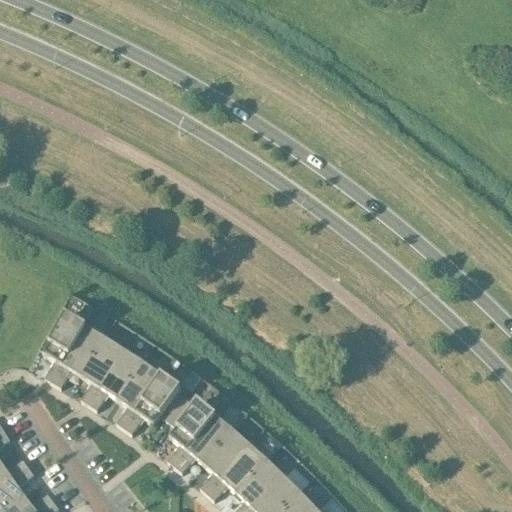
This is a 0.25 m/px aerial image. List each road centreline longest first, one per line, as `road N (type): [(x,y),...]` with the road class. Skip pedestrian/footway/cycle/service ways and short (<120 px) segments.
road 1 (secondary): [(0,31),(188,125),(335,224),(453,324),(511,389)]
road 2 (secondary): [(511,336),(358,196),(205,93),(14,0)]
road 3 (residential): [(29,402),(102,511)]
